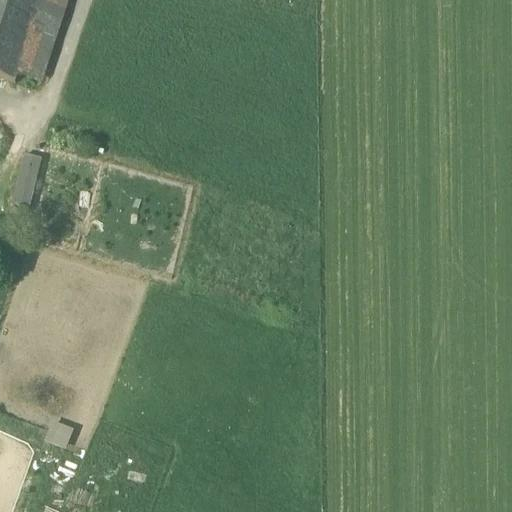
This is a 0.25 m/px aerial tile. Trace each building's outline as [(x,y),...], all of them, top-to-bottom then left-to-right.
[(43,0),(0,0),(0,80),(15,85),(43,0)] [(66,0),(43,0),(15,85),(36,92),(66,0)] [(13,207),(29,211),(41,162),(25,158),(13,207)] [(53,426),(44,446),(65,455),(74,435),(53,426)] [(106,447),(87,511),(106,511),(124,452),(106,447)]
